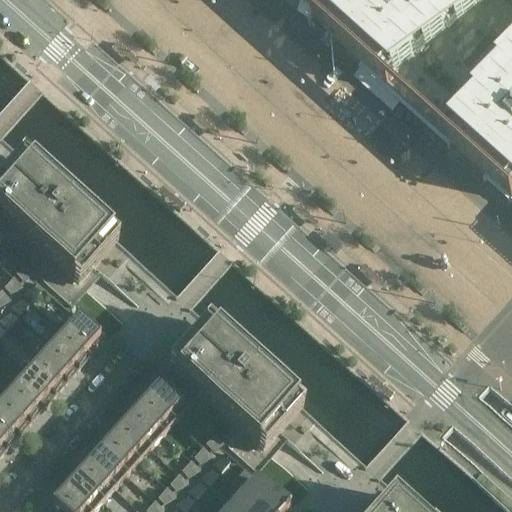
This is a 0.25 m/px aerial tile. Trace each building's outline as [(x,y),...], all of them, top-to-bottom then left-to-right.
[(511,0),(262,0),(314,46),(325,34),(360,66),(349,78),(437,156),(446,146),(449,149),(451,147),(486,179),(484,181),(511,204),(511,203),(511,0)] [(344,97),(332,105),(340,116),(351,108),(344,97)] [(389,128),(377,138),(396,162),(408,153),(389,128)] [(22,160),(0,184),(0,244),(2,246),(72,309),(86,294),(87,293),(102,276),(124,251),(22,160)] [(35,276),(25,268),(15,278),(22,284),(35,276)] [(23,290),(13,281),(3,291),(10,297),(23,290)] [(34,291),(21,298),(31,307),(40,297),(34,291)] [(0,310),(11,304),(1,295),(0,295),(0,310)] [(21,304),(9,311),(19,320),(28,309),(21,304)] [(68,313),(55,327),(91,360),(104,346),(68,313)] [(10,317),(0,321),(0,326),(7,332),(16,322),(10,317)] [(207,326),(156,384),(187,413),(215,437),(224,446),(257,475),(271,460),(272,459),(286,443),(287,442),(309,417),(207,326)] [(55,327),(43,341),(79,373),(91,360),(55,327)] [(43,341),(31,354),(67,387),(79,373),(43,341)] [(31,354),(19,367),(55,400),(67,387),(31,354)] [(19,367),(7,381),(43,413),(55,400),(19,367)] [(7,381),(0,388),(0,398),(31,427),(43,413),(7,381)] [(187,413),(156,384),(143,398),(175,426),(187,413)] [(0,398),(0,423),(19,440),(31,427),(0,398)] [(163,440),(175,426),(143,398),(131,411),(163,440)] [(151,453),(163,440),(131,411),(119,425),(151,453)] [(0,423),(0,447),(7,454),(19,440),(0,423)] [(139,467),(151,453),(119,425),(107,438),(139,467)] [(224,446),(215,437),(205,448),(212,454),(224,446)] [(127,480),(139,467),(107,438),(95,451),(127,480)] [(115,493),(127,480),(95,451),(83,465),(115,493)] [(212,460),(202,451),(193,461),(200,467),(212,460)] [(230,465),(224,460),(211,467),(221,476),(230,465)] [(103,507),(115,493),(83,465),(71,478),(103,507)] [(201,474),(191,465),(181,475),(188,481),(201,474)] [(218,478),(211,473),(199,480),(209,489),(218,478)] [(81,511),(97,511),(103,507),(71,478),(59,491),(81,511)] [(189,487),(179,478),(169,488),(176,494),(189,487)] [(288,511),(256,484),(244,498),(260,511),(288,511)] [(206,492),(200,486),(187,493),(197,502),(206,492)] [(53,511),(81,511),(59,491),(46,505),(53,511)] [(167,492),(157,502),(164,508),(176,501),(167,492)] [(260,511),(244,498),(232,511),(233,511),(260,511)] [(188,511),(192,507),(186,501),(173,509),(177,511),(188,511)] [(414,511),(402,501),(391,511),(414,511)]
